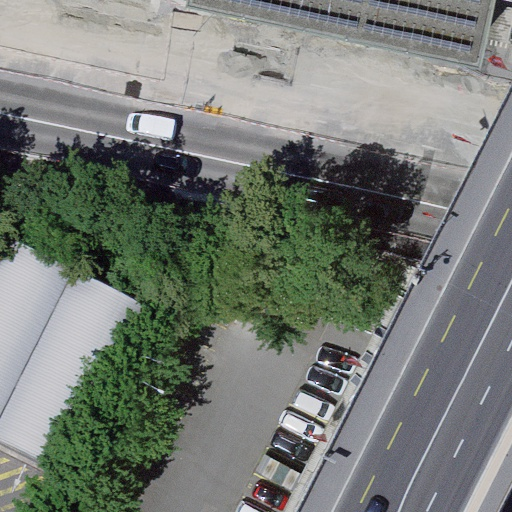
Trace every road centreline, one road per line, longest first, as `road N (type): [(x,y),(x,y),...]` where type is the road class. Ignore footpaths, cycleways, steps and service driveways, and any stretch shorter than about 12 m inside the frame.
road 1 (tertiary): [(0,108),(511,225)]
road 2 (tertiary): [(511,116),(0,2)]
road 3 (secondary): [(511,285),(400,511)]
